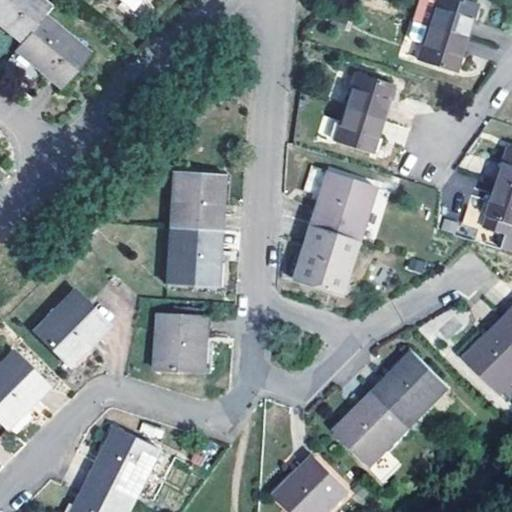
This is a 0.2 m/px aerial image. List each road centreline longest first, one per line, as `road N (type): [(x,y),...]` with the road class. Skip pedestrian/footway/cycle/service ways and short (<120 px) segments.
road 1 (residential): [(253,0),(270,64),(244,390),(235,406),(214,413),(133,389),(95,393),(0,494)]
road 2 (residential): [(220,0),(58,153)]
road 3 (residential): [(511,61),(476,111),(427,148)]
